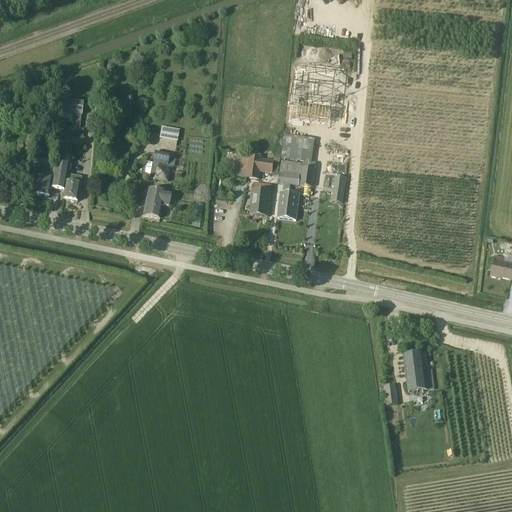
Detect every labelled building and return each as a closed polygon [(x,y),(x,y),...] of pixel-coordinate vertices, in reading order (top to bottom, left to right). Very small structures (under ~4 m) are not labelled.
[(337,75),(296,70),(291,119),(332,123),(337,75)] [(72,138),(71,146),(82,147),(83,131),(80,130),(81,117),(83,104),(58,101),(57,115),(62,115),(72,116),(71,123),(70,123),(70,125),(70,127),(71,127),(69,137),(72,138)] [(67,125),(70,125),(70,123),(71,123),(72,116),(62,115),(61,120),(66,121),(67,121),(67,125)] [(36,169),(34,179),(37,179),(34,196),(36,196),(37,197),(39,198),(41,197),(49,198),(50,190),(62,192),(62,191),(64,191),(66,185),(66,176),(68,176),(69,176),(71,161),(70,160),(71,146),(72,138),(69,137),(71,127),(70,127),(70,128),(66,128),(66,121),(61,120),(51,119),(50,128),(58,128),(57,138),(55,158),(53,172),(36,169)] [(178,145),(180,132),(162,129),(159,141),(178,145)] [(316,165),(312,164),(316,142),(285,138),(279,186),(300,189),(313,190),(316,172),(315,172),(316,165)] [(170,157),(155,154),(153,165),(168,168),(170,157)] [(260,175),(273,176),(275,163),(281,164),(281,160),(274,159),(274,163),(262,161),(263,157),(250,155),(249,156),(237,154),(235,170),(237,170),(236,178),(246,180),(246,181),(260,182),(260,175)] [(150,180),(154,181),(156,170),(170,172),(167,187),(169,187),(171,174),(172,174),(173,169),(174,169),(176,158),(170,157),(168,168),(153,165),(150,180)] [(170,172),(156,170),(154,181),(154,184),(167,187),(170,172)] [(62,191),(62,192),(64,193),(63,201),(70,202),(71,204),(73,204),(75,203),(77,204),(80,187),(81,179),(68,177),(69,176),(68,176),(66,176),(66,185),(64,191),(62,191)] [(346,180),(335,178),(331,204),(343,205),(346,180)] [(9,187),(0,185),(0,192),(8,194),(9,187)] [(148,191),(143,219),(160,222),(162,208),(169,210),(172,195),(148,191)] [(254,192),(253,192),(250,217),(269,219),(272,194),(271,194),(254,192)] [(300,197),(281,195),(278,221),(297,224),(298,212),(300,197)] [(511,257),(505,256),(504,260),(495,258),(490,278),(497,279),(497,278),(511,281),(511,277),(511,257)] [(408,394),(434,391),(432,371),(424,372),(422,356),(404,358),(408,394)] [(396,386),(384,388),(386,408),(399,406),(396,386)]
